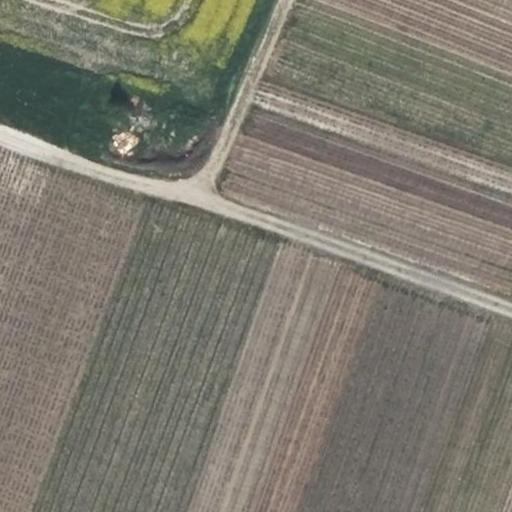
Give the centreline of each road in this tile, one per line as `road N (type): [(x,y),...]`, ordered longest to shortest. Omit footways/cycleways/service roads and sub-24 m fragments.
road 1 (track): [(511,307),(195,191),(279,0)]
road 2 (track): [(195,191),(0,126)]
